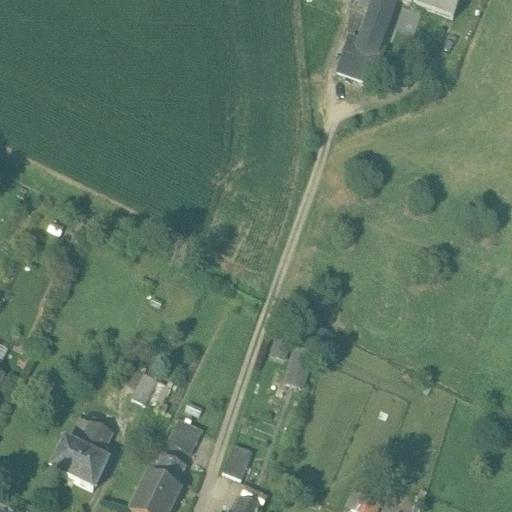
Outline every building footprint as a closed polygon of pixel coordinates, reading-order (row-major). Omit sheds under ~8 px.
[(407,0),(462,19),(468,0),(377,0),(363,41),(352,37),(341,70),(373,81),(401,0),(407,0)] [(291,362),(284,386),(305,392),(316,353),(274,342),(270,356),(291,362)] [(0,397),(11,375),(0,369),(0,415),(7,402),(0,398),(0,397)] [(132,400),(147,408),(152,398),(164,405),(172,390),(145,375),(132,400)] [(194,457),(204,432),(178,421),(168,446),(194,457)] [(55,474),(102,497),(119,463),(111,459),(123,436),(98,424),(87,447),(72,440),(55,474)] [(243,446),(229,473),(245,481),(258,454),(243,446)] [(132,511),(134,511),(175,511),(188,488),(184,485),(191,470),(168,459),(160,474),(152,470),(132,511)] [(353,490),(345,507),(355,511),(379,511),(383,503),(353,490)] [(271,511),(273,509),(248,497),(240,511),(271,511)]
